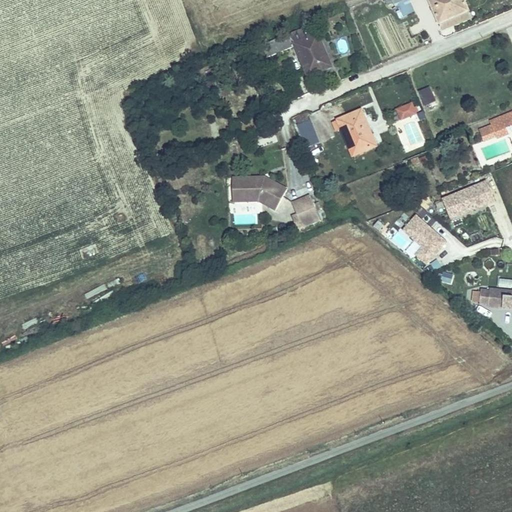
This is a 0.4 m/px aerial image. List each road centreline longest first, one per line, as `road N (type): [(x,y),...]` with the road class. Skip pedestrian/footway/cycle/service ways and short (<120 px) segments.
road 1 (unclassified): [(169,511),(511,384)]
road 2 (residential): [(511,13),(287,106),(287,137)]
